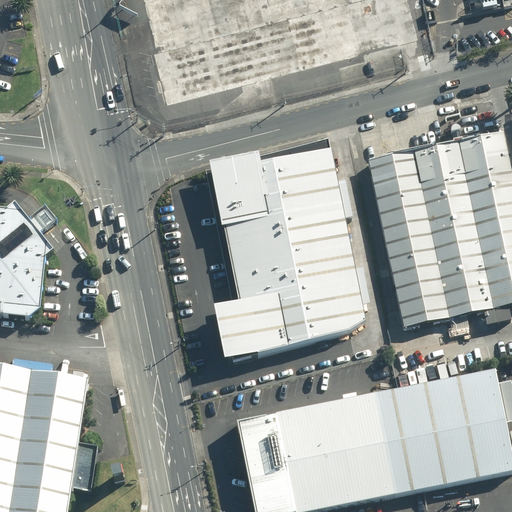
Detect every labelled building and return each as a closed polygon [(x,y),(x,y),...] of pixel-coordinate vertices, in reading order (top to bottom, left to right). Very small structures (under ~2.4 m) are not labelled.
[(141,0),(169,105),(418,41),(407,0),(141,0)] [(379,54),(339,64),(343,79),(383,69),(379,54)] [(511,217),(494,132),(360,159),(395,333),(511,308),(511,217)] [(368,335),(329,148),(217,171),(244,304),(209,311),(220,365),(368,335)] [(7,215),(0,214),(0,317),(2,320),(30,323),(40,315),(45,262),(52,257),(14,209),(7,215)] [(0,511),(68,511),(88,386),(0,372),(0,511)] [(485,376),(221,430),(238,511),(313,511),(504,473),(485,376)]
